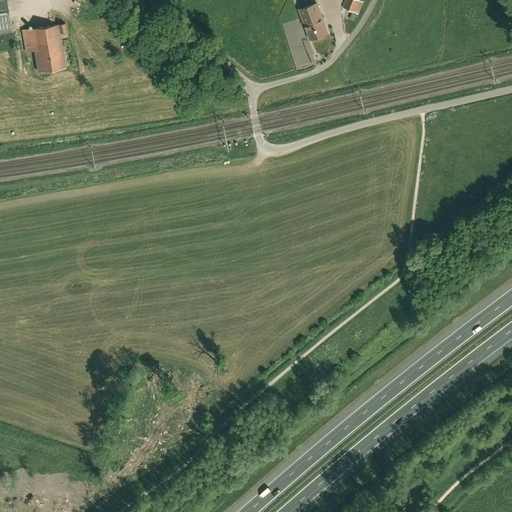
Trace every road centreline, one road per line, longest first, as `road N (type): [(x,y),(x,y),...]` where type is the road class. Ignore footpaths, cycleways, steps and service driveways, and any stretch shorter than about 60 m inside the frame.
road 1 (motorway): [(511,298),(249,511)]
road 2 (motorway): [(288,511),(511,330)]
road 3 (unclassified): [(421,109),(273,150),(259,139),(250,88)]
road 4 (unclassified): [(250,88),(319,70),(374,0)]
road 5 (unclassified): [(250,88),(159,0)]
